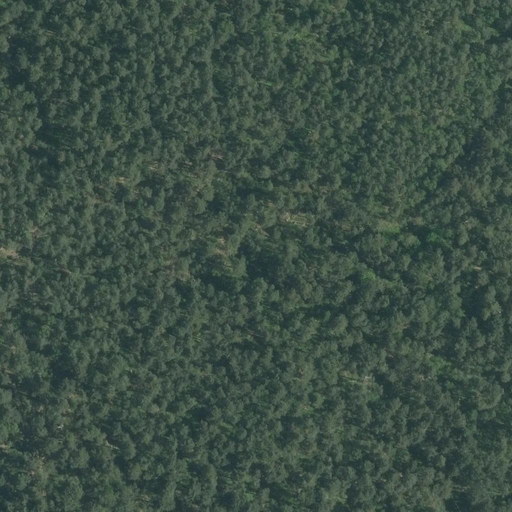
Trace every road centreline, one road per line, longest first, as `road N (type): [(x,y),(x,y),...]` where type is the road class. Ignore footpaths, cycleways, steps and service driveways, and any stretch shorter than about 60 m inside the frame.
road 1 (track): [(141,511),(100,427),(48,360),(0,322)]
road 2 (track): [(0,357),(35,448),(46,511)]
